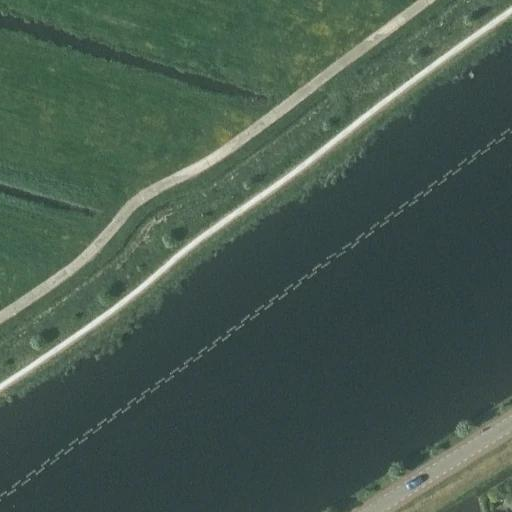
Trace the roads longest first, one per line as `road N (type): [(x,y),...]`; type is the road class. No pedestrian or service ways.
road 1 (track): [(427,0),(143,200),(59,281),(0,321)]
road 2 (tertiary): [(371,511),(511,423)]
